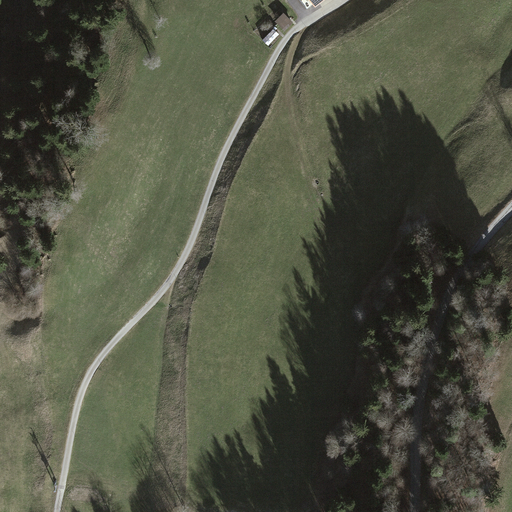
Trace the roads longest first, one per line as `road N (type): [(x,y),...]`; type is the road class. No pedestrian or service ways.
road 1 (track): [(338,0),(281,43),(224,150),(189,246),(94,363),(77,399),(57,511)]
road 2 (unclassified): [(412,511),(419,404),(446,308),(470,252),(511,204)]
road 3 (track): [(310,193),(285,93),(284,67),(307,19),(292,0)]
